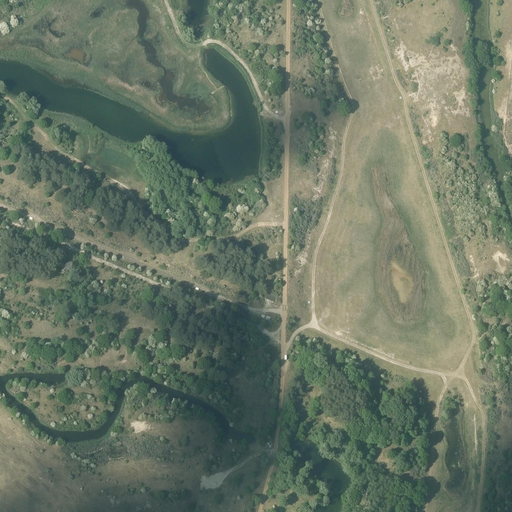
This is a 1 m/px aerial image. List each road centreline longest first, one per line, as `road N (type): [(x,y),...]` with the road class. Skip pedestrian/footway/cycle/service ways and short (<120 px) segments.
road 1 (track): [(460,373),(471,321),(370,0)]
road 2 (track): [(285,221),(256,223),(232,238),(179,241),(119,186),(61,152),(0,94)]
road 3 (track): [(313,324),(314,257),(352,107),(317,0)]
road 4 (track): [(284,311),(235,305),(0,204)]
road 5 (track): [(287,119),(268,110),(221,44),(188,44),(165,0)]
road 6 (track): [(260,511),(283,347)]
road 7 (track): [(476,511),(485,420),(460,373)]
road 8 (track): [(424,511),(441,374)]
road 9 (track): [(441,374),(313,324)]
road 10 (track): [(283,347),(285,221)]
